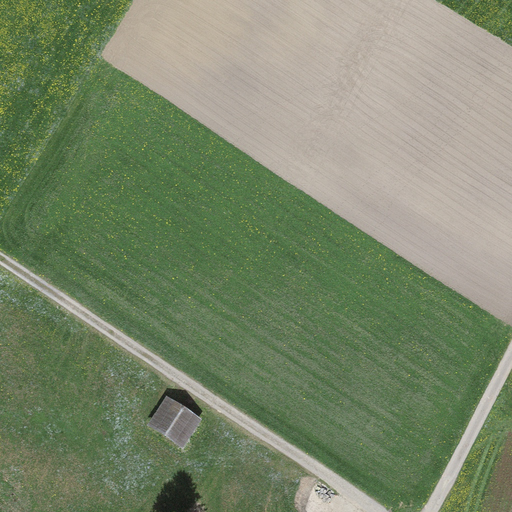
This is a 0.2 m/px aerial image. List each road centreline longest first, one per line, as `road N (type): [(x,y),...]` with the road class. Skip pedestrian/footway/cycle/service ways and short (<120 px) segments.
road 1 (track): [(373,511),(0,260)]
road 2 (track): [(427,511),(511,348)]
